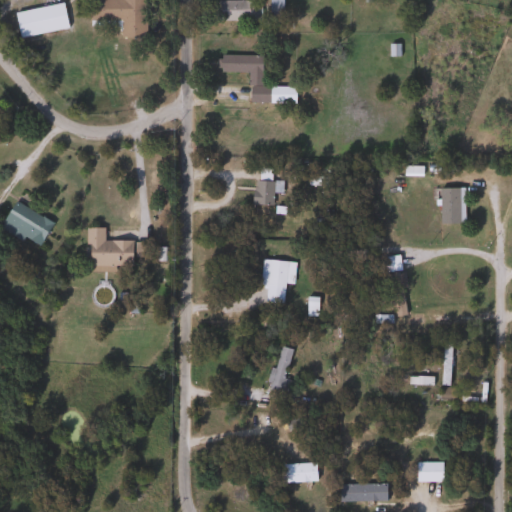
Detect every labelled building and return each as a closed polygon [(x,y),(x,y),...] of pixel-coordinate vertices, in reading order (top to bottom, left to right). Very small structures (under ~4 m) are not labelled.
[(87,0),(142,0),(142,38),(118,38),(118,20),(87,21),(87,0)] [(211,1),(253,1),(253,20),(211,20),(211,1)] [(16,38),(12,12),(60,3),(64,29),(16,38)] [(259,56),(259,86),(292,87),(292,104),(245,103),(246,73),(216,72),(216,55),(259,56)] [(270,180),(270,205),(250,205),(250,180),(270,180)] [(454,182),(454,202),(445,202),(445,229),(437,229),(437,182),(454,182)] [(35,248),(0,228),(0,221),(11,201),(49,223),(35,248)] [(129,241),(129,265),(84,266),(83,227),(101,227),(101,241),(129,241)] [(382,271),(381,257),(396,256),(397,270),(382,271)] [(265,285),(265,261),(290,261),(290,285),(265,285)] [(390,308),(380,310),(374,278),(396,274),(403,314),(392,316),(390,308)] [(352,323),(339,321),(341,303),(354,304),(352,323)] [(447,340),(447,385),(439,385),(439,340),(447,340)] [(264,388),(274,345),(289,349),(279,392),(264,388)] [(429,385),(429,377),(406,377),(406,385),(429,385)] [(276,442),(285,440),(297,485),(287,488),(276,442)] [(438,462),(438,482),(413,482),(413,462),(438,462)] [(338,502),(338,483),(373,483),(373,502),(338,502)]
